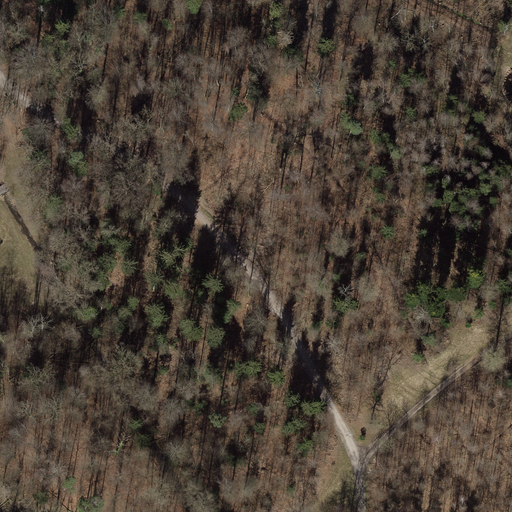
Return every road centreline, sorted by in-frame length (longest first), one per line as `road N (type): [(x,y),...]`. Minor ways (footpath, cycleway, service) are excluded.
road 1 (track): [(0,72),(46,113),(140,163),(229,243),(359,464)]
road 2 (track): [(359,464),(445,382),(511,334)]
